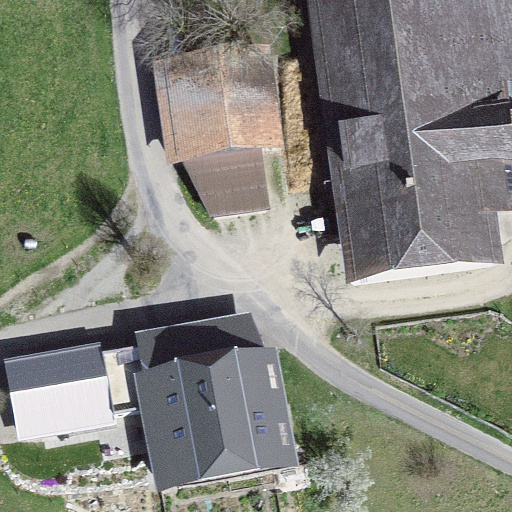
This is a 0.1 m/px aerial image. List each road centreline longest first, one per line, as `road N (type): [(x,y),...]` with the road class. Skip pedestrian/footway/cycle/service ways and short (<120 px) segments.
road 1 (track): [(511,465),(348,386),(249,309),(164,204),(123,60),(119,0)]
road 2 (track): [(249,309),(459,298),(511,284)]
road 3 (track): [(249,309),(0,359)]
